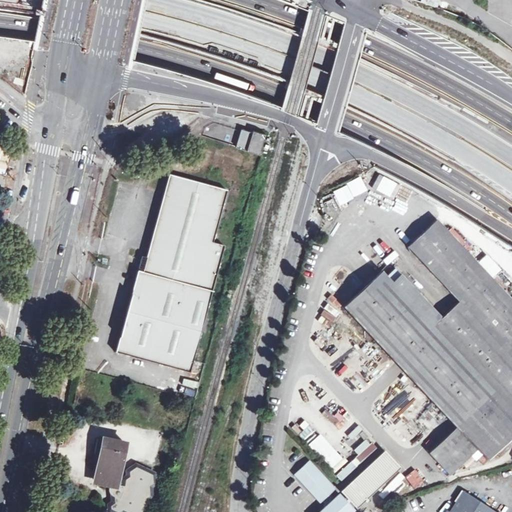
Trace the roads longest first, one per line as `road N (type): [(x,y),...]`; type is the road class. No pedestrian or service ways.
road 1 (trunk): [(0,15),(181,57),(273,88),(398,143),(511,211)]
road 2 (trunk): [(29,0),(261,58),(394,114),(511,185)]
road 3 (primary): [(3,511),(102,71)]
road 4 (trunk): [(511,156),(332,62),(141,0)]
road 5 (unclassified): [(240,511),(259,371),(324,138)]
road 6 (trunk): [(511,123),(380,52),(245,0)]
road 7 (primary): [(102,71),(246,104),(324,138)]
road 8 (trunk): [(324,138),(388,162),(511,233)]
road 9 (primary): [(61,64),(34,245)]
road 10 (trunk): [(511,95),(358,13)]
road 11 (primary): [(34,245),(0,415)]
road 12 (unknown): [(111,280),(103,352),(118,365),(187,384)]
road 13 (unknown): [(118,250),(135,199),(155,176),(194,170),(232,181)]
road 14 (unclassified): [(324,138),(358,13)]
